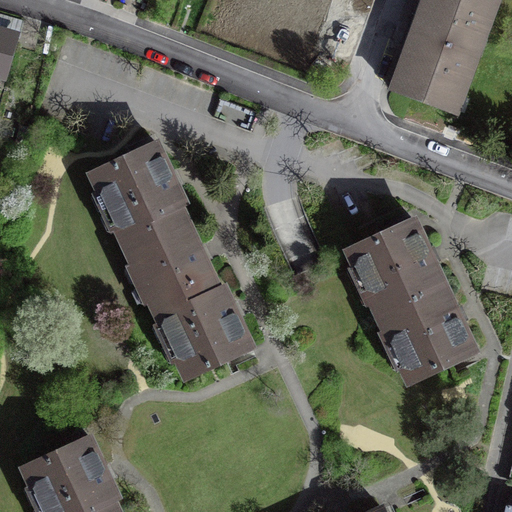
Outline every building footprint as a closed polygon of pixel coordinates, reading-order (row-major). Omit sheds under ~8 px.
[(499,0),(418,0),(403,43),(386,90),(458,116),(499,0)] [(23,37),(0,30),(0,88),(6,91),(23,37)] [(158,143),(91,173),(186,378),(252,348),(234,307),(224,286),(217,288),(200,251),(179,205),(185,202),(172,174),(158,143)] [(348,251),(409,382),(475,351),(460,318),(430,254),(414,220),(348,251)] [(24,468),(44,511),(118,511),(114,500),(118,498),(104,468),(89,437),(24,468)]
